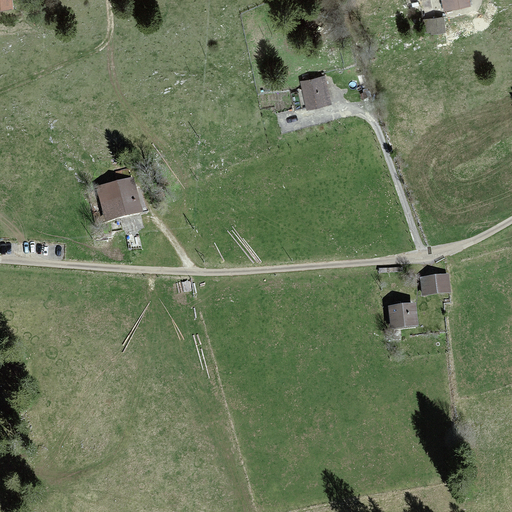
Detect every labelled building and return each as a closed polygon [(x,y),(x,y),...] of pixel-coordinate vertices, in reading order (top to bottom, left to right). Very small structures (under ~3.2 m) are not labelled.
[(441,19),(431,20),(432,30),(442,29),(441,19)] [(298,91),(291,92),(294,107),(329,99),(324,77),(310,80),(309,76),(303,78),(305,86),(297,88),(298,91)] [(127,169),(116,172),(118,182),(98,187),(104,210),(92,213),(95,225),(116,220),(117,222),(120,221),(119,219),(139,213),(127,169)] [(446,277),(439,278),(441,293),(448,292),(446,277)] [(425,294),(441,293),(439,278),(424,279),(425,294)] [(390,327),(393,326),(393,327),(415,324),(413,307),(409,307),(409,303),(392,305),(392,309),(391,309),(392,316),(388,316),(390,327)]
